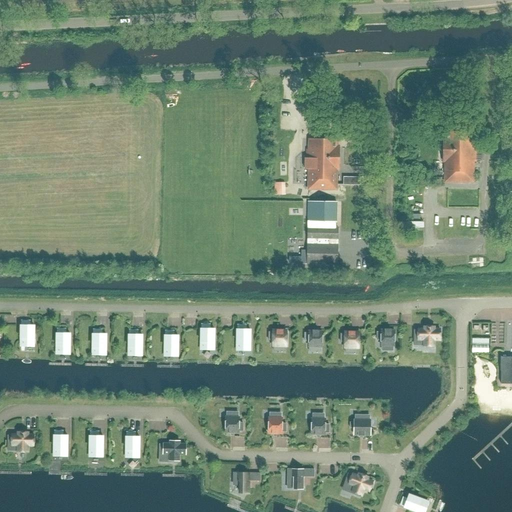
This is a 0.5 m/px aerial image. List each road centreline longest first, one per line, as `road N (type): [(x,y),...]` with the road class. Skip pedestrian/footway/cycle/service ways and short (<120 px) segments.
road 1 (unclassified): [(0,26),(495,0)]
road 2 (unclassified): [(0,87),(389,64)]
road 3 (unclassified): [(388,251),(389,64)]
road 4 (unclassified): [(389,64),(511,57)]
